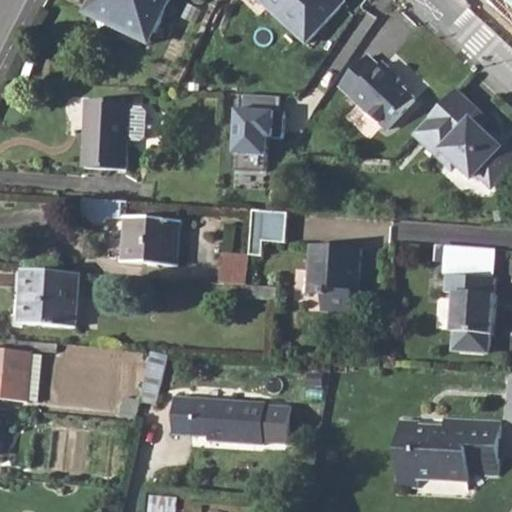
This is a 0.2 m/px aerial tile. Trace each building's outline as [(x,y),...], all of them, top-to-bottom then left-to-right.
[(96,0),(89,15),(152,45),(173,0),(96,0)] [(342,0),(259,0),(307,45),(346,3),(342,0)] [(367,58),(340,88),(388,131),(415,101),(402,90),(395,83),(398,79),(382,65),(379,68),(367,58)] [(395,83),(402,90),(406,86),(398,79),(395,83)] [(487,120),(457,92),(418,135),(442,158),(447,152),(475,179),(481,173),(491,183),(498,183),(511,168),(511,150),(505,145),(502,148),(480,128),(487,120)] [(238,110),(235,170),(267,172),(268,147),(264,146),(265,138),(269,138),(285,139),(286,112),(281,112),(282,97),(241,95),(240,110),(238,110)] [(86,169),(129,171),(130,140),(143,141),(148,137),(148,112),(145,107),(131,107),(132,103),(88,101),(86,169)] [(123,219),(123,203),(84,200),(83,216),(88,217),(92,222),(105,223),(110,218),(123,219)] [(267,242),(288,243),(290,213),(281,213),(255,211),(252,256),(266,256),(267,242)] [(180,267),(182,222),(128,219),(126,264),(180,267)] [(365,247),(316,244),(313,289),(333,290),(333,292),(356,293),(357,292),(362,293),(365,247)] [(497,249),(447,245),(446,275),(495,279),(497,249)] [(252,256),(225,254),(223,284),(250,286),(252,256)] [(81,275),(27,271),(23,325),(78,328),(81,275)] [(495,279),(446,275),(445,292),(456,293),(456,301),(497,304),(498,296),(494,296),(495,279)] [(279,301),(280,288),(250,286),(249,299),(279,301)] [(313,290),(311,314),(331,315),(333,292),(313,290)] [(331,315),(355,317),(356,293),(333,292),(331,315)] [(497,304),(456,301),(453,328),(456,329),(455,340),(461,347),(484,349),(491,343),(492,331),(495,332),(497,304)] [(34,351),(35,342),(19,341),(18,351),(0,349),(0,399),(30,402),(30,401),(34,354),(34,353),(34,351)] [(34,351),(58,353),(59,344),(35,342),(34,351)] [(143,402),(159,405),(170,355),(153,351),(143,402)] [(30,401),(41,401),(44,355),(34,354),(30,401)] [(124,420),(138,423),(143,403),(128,400),(124,420)] [(269,404),(178,400),(176,437),(211,439),(211,442),(267,446),(267,442),(291,443),(292,410),(268,408),(268,406),(269,404)] [(423,421),(403,420),(400,485),(421,486),(421,480),(470,482),(471,476),(501,478),(503,420),(445,417),(445,427),(423,426),(423,421)]
